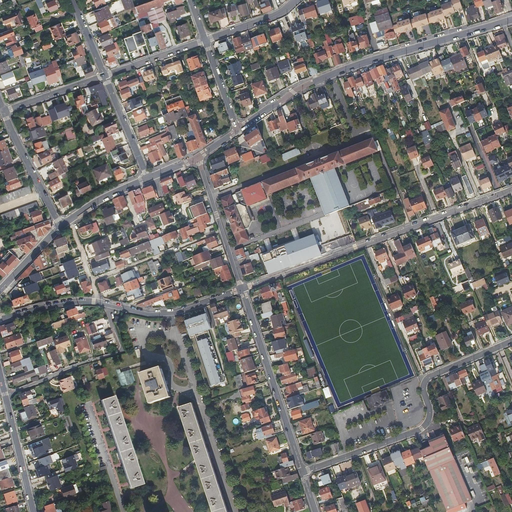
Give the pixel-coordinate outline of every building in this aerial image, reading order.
[(54,0),(47,3),(50,10),(57,7),(54,0)] [(132,8),(134,7),(131,0),(121,0),(125,7),(116,10),(118,14),(132,8)] [(160,5),(163,4),(161,0),(154,0),(134,7),(136,12),(139,19),(148,15),(149,18),(153,29),(158,27),(157,23),(165,19),(160,5)] [(273,8),(269,0),(265,0),(262,1),(263,3),(261,4),(264,12),(273,8)] [(315,5),(318,13),(326,11),(327,13),(328,13),(329,14),(333,12),(329,0),(321,0),(317,2),(317,3),(314,3),(315,5)] [(459,0),(451,0),(452,2),(454,10),(462,7),(459,0)] [(492,4),(490,0),(482,0),(484,5),(485,9),(493,6),(492,4)] [(500,1),(492,4),(493,6),(496,16),(504,12),(503,9),(501,4),(500,1)] [(237,6),(236,2),(231,4),(232,6),(228,8),(228,9),(229,11),(230,16),(239,13),(239,12),(237,6)] [(452,2),(447,4),(451,14),(455,13),(456,13),(454,10),(452,2)] [(241,17),(249,14),(247,8),(247,5),(246,3),(237,6),(239,12),(240,12),(241,17)] [(451,14),(447,4),(441,6),(442,10),(444,17),(451,14)] [(99,22),(111,17),(106,5),(94,10),(99,22)] [(319,17),(318,13),(315,5),(309,7),(308,6),(302,8),(302,10),(306,19),(312,17),(313,20),(319,17)] [(476,8),(475,6),(470,8),(472,15),(467,17),(469,22),(480,18),(476,8)] [(176,10),(166,14),(170,24),(175,22),(174,18),(171,19),(171,18),(175,16),(176,18),(180,17),(179,15),(184,13),(184,11),(186,11),(184,7),(182,8),(182,7),(176,9),(176,10)] [(386,29),(393,27),(389,16),(387,7),(373,11),(379,31),(383,30),(386,29)] [(220,10),(209,14),(212,21),(223,18),(220,10)] [(306,20),(306,19),(302,10),(297,12),(302,23),(302,25),(305,24),(304,21),(306,20)] [(446,21),(444,17),(442,10),(430,14),(430,15),(427,17),(430,26),(433,24),(434,25),(446,21)] [(19,14),(19,12),(3,18),(5,24),(12,22),(14,21),(16,26),(17,27),(26,24),(23,17),(22,18),(20,13),(19,14)] [(40,25),(35,13),(27,17),(33,28),(35,27),(37,31),(44,28),(42,24),(40,25)] [(364,22),(361,14),(361,15),(357,16),(349,18),(351,26),(354,25),(364,22)] [(430,26),(427,17),(426,16),(414,20),(414,21),(410,22),(413,31),(417,29),(417,30),(430,26)] [(102,34),(110,30),(110,29),(116,26),(112,18),(98,24),(102,34)] [(413,31),(410,22),(410,21),(397,25),(398,26),(393,28),(395,36),(400,34),(401,36),(413,32),(413,31)] [(149,23),(139,27),(142,33),(151,29),(149,23)] [(186,23),(177,26),(181,37),(189,34),(186,23)] [(299,42),(299,44),(305,42),(305,40),(307,39),(306,36),(302,25),(302,23),(299,24),(295,23),(294,26),(291,27),(297,43),(299,42)] [(53,34),(51,35),(48,37),(51,42),(65,36),(60,25),(51,29),(53,34)] [(122,35),(119,27),(110,30),(102,34),(98,36),(102,47),(113,43),(110,35),(116,33),(117,37),(122,35)] [(163,41),(158,27),(153,29),(160,48),(166,46),(164,41),(163,41)] [(273,41),(283,38),(279,28),(269,32),(273,41)] [(386,29),(383,30),(387,40),(395,38),(393,32),(387,34),(386,29)] [(7,46),(17,42),(12,30),(0,33),(0,39),(4,38),(7,46)] [(80,41),(75,31),(67,35),(66,36),(67,40),(66,40),(69,46),(80,41)] [(141,32),(123,38),(128,52),(146,46),(141,32)] [(244,49),(245,51),(254,47),(250,39),(249,34),(245,36),(246,39),(242,40),(244,49)] [(254,47),(254,50),(260,48),(259,46),(267,42),(264,34),(250,39),(254,47)] [(351,52),(359,49),(354,34),(350,35),(351,41),(349,42),(350,44),(349,44),(351,52)] [(503,34),(494,38),(497,44),(497,45),(499,50),(507,46),(504,39),(505,39),(503,34)] [(244,49),(242,40),(240,36),(234,39),(236,46),(236,47),(235,48),(236,51),(237,52),(244,49)] [(360,36),(358,37),(362,49),(370,46),(366,36),(361,37),(360,36)] [(150,48),(156,46),(153,37),(148,38),(150,48)] [(337,66),(342,64),(338,52),(345,50),(342,41),(341,40),(337,41),(339,47),(333,49),(332,47),(333,46),(331,38),(327,39),(328,41),(333,56),(337,66)] [(221,54),(230,50),(226,41),(219,43),(220,47),(218,48),(221,54)] [(333,56),(328,41),(325,42),(326,46),(323,47),(324,51),(322,52),(320,53),(319,52),(317,52),(317,54),(315,55),(318,63),(324,61),(324,59),(333,56)] [(19,43),(11,46),(12,48),(8,49),(11,57),(23,53),(19,43)] [(114,43),(105,47),(109,56),(117,52),(114,43)] [(84,55),(85,54),(81,45),(75,47),(77,51),(80,57),(84,55)] [(504,61),(499,50),(497,45),(493,47),(493,48),(489,49),(489,48),(484,51),(484,52),(488,61),(497,58),(498,60),(499,62),(504,61)] [(466,48),(460,50),(460,52),(463,58),(469,55),(466,48)] [(463,58),(460,52),(454,55),(455,57),(450,59),(454,69),(456,73),(467,68),(463,58)] [(488,62),(488,61),(484,52),(477,55),(480,62),(481,62),(483,64),(488,62)] [(29,76),(21,54),(17,55),(21,65),(18,66),(19,68),(22,67),(25,77),(23,79),(24,83),(26,82),(30,81),(29,76)] [(115,54),(107,58),(111,67),(118,64),(115,54)] [(87,63),(84,55),(80,57),(74,59),(73,60),(75,63),(77,62),(79,66),(87,63)] [(198,56),(188,60),(191,70),(202,66),(198,56)] [(438,58),(438,59),(440,63),(444,73),(454,69),(450,59),(444,61),(442,56),(438,58)] [(277,62),(281,73),(291,69),(288,60),(280,63),(278,58),(276,58),(277,62)] [(293,64),(296,73),(307,69),(303,58),(297,60),(299,66),(297,63),(293,64)] [(429,63),(433,72),(435,77),(444,73),(440,63),(438,59),(433,61),(434,64),(430,65),(429,63)] [(232,76),(244,72),(240,60),(236,61),(236,62),(228,65),(232,76)] [(181,64),(180,61),(167,66),(162,68),(165,75),(169,73),(169,71),(176,68),(178,74),(184,72),(181,64)] [(419,64),(420,66),(424,75),(433,72),(429,63),(429,61),(423,64),(423,62),(419,64)] [(252,71),(260,69),(259,63),(251,65),(252,71)] [(43,71),(44,74),(46,79),(48,84),(58,80),(56,76),(60,75),(57,67),(56,64),(42,69),(43,71)] [(314,66),(309,68),(312,76),(317,74),(314,66)] [(396,67),(392,69),(395,77),(396,79),(403,76),(399,66),(396,67)] [(424,75),(420,66),(411,69),(415,79),(424,75)] [(82,70),(85,78),(93,75),(90,67),(82,70)] [(279,77),(276,67),(266,71),(269,81),(275,78),(277,79),(279,78),(279,77)] [(384,67),(378,69),(385,86),(387,86),(385,81),(389,79),(387,74),(385,70),(384,67)] [(153,69),(144,72),(144,75),(143,75),(144,79),(146,79),(147,81),(156,77),(153,69)] [(385,86),(378,69),(370,72),(374,80),(376,79),(379,85),(381,84),(384,91),(386,90),(386,89),(385,86)] [(385,70),(387,74),(389,79),(394,90),(400,88),(396,79),(395,77),(392,69),(388,70),(388,69),(385,70)] [(511,70),(503,75),(507,86),(511,83),(511,77),(511,76),(511,70)] [(43,71),(29,76),(30,81),(31,84),(46,79),(44,74),(43,71)] [(8,72),(0,75),(0,78),(2,85),(11,82),(8,72)] [(192,76),(196,88),(208,85),(203,72),(192,76)] [(361,75),(362,77),(363,79),(365,84),(366,87),(373,85),(369,72),(361,75)] [(354,77),(348,80),(349,83),(351,89),(358,87),(356,82),(354,77)] [(131,87),(141,83),(139,78),(127,82),(127,80),(120,83),(120,85),(119,85),(122,90),(123,91),(131,87)] [(363,79),(356,82),(358,87),(361,95),(362,94),(360,89),(364,87),(363,84),(365,84),(363,79)] [(266,92),(262,81),(251,84),(255,96),(266,92)] [(97,91),(103,106),(107,104),(105,98),(109,97),(103,84),(100,82),(100,84),(89,88),(91,93),(97,91)] [(351,89),(349,83),(344,85),(346,91),(344,91),(345,93),(347,92),(349,99),(354,97),(351,89)] [(475,87),(478,93),(478,94),(484,92),(481,84),(475,87)] [(208,85),(196,88),(200,100),(212,96),(208,85)] [(15,86),(5,89),(9,99),(21,95),(20,90),(16,92),(15,88),(15,86)] [(400,88),(406,102),(412,100),(406,86),(400,88)] [(134,94),(131,87),(123,91),(122,91),(125,97),(125,98),(134,94)] [(252,104),(248,93),(240,96),(244,107),(252,104)] [(81,105),(85,104),(82,95),(78,97),(78,98),(75,99),(78,108),(81,107),(81,105)] [(309,103),(306,105),(312,121),(315,120),(311,110),(320,107),(317,98),(316,95),(311,96),(313,100),(308,102),(309,103)] [(324,95),(317,98),(320,107),(328,104),(324,95)] [(460,104),(464,102),(462,97),(457,100),(456,99),(450,102),(453,108),(458,105),(460,104)] [(168,109),(169,113),(185,107),(184,106),(183,106),(181,107),(179,102),(167,107),(168,109)] [(464,113),(466,118),(480,113),(476,103),(467,106),(466,106),(468,111),(464,113)] [(169,113),(163,115),(166,123),(188,116),(187,115),(185,109),(185,107),(169,113)] [(138,108),(134,110),(135,112),(134,113),(138,121),(147,117),(144,109),(139,111),(138,108)] [(449,108),(440,112),(444,123),(447,129),(448,131),(456,128),(452,118),(453,117),(449,108)] [(96,109),(86,114),(91,125),(103,120),(101,115),(99,116),(96,109)] [(280,119),(276,121),(279,129),(280,131),(284,130),(285,131),(289,130),(286,123),(282,111),(277,113),(280,119)] [(187,115),(188,116),(190,123),(195,135),(196,139),(200,148),(200,149),(207,144),(195,112),(190,114),(187,115)] [(52,122),(50,114),(41,117),(41,116),(34,118),(35,121),(38,127),(42,126),(52,122)] [(292,121),(292,122),(298,120),(299,120),(296,114),(290,116),(292,121)] [(26,119),(30,130),(36,128),(34,121),(31,115),(30,116),(30,117),(26,119)] [(68,128),(70,127),(67,119),(62,120),(63,121),(58,123),(60,127),(64,126),(65,129),(68,128)] [(297,126),(300,125),(298,120),(292,122),(292,121),(289,122),(292,131),(296,130),(296,131),(299,130),(298,129),(297,126)] [(279,129),(276,121),(268,124),(271,132),(279,129)] [(107,136),(110,135),(118,131),(114,122),(103,126),(107,136)] [(195,135),(190,123),(187,124),(190,131),(187,132),(189,138),(195,135)] [(257,124),(243,134),(246,139),(245,139),(251,149),(263,140),(257,124)] [(506,133),(502,124),(493,127),(496,136),(506,133)] [(150,129),(148,125),(139,129),(142,137),(151,133),(150,130),(151,130),(151,128),(150,129)] [(168,127),(169,131),(171,135),(172,139),(178,137),(174,125),(168,127)] [(30,130),(34,140),(46,136),(42,126),(38,127),(36,128),(30,130)] [(65,129),(64,129),(69,140),(73,139),(76,137),(75,133),(72,126),(70,127),(68,128),(65,129)] [(153,138),(154,142),(156,141),(171,135),(169,131),(153,138)] [(429,134),(429,133),(420,136),(424,144),(432,141),(429,134)] [(101,139),(107,153),(112,150),(116,149),(110,135),(107,136),(104,138),(101,139)] [(171,135),(156,141),(158,147),(159,150),(163,159),(163,160),(168,157),(163,144),(172,139),(171,135)] [(89,144),(96,141),(93,136),(86,139),(89,144)] [(44,151),(50,148),(46,138),(33,143),(37,152),(43,150),(43,151),(44,151)] [(190,152),(200,148),(196,139),(187,142),(190,152)] [(330,214),(343,208),(350,206),(336,168),(378,151),(373,139),(263,183),(264,186),(262,187),(261,184),(235,193),(236,194),(232,196),(236,205),(235,205),(231,195),(220,199),(238,245),(248,241),(244,230),(249,228),(252,222),(246,207),(248,206),(269,198),(268,194),(311,178),(324,212),(326,217),(330,215),(330,214)] [(156,141),(154,142),(141,148),(142,150),(148,148),(150,151),(158,147),(156,141)] [(175,146),(178,157),(179,158),(186,154),(182,143),(175,146)] [(459,147),(464,160),(468,158),(468,157),(475,154),(470,143),(459,147)] [(414,146),(405,149),(409,159),(415,157),(414,155),(418,154),(414,146)] [(235,147),(224,152),(228,163),(239,159),(235,147)] [(281,154),(284,161),(301,153),(298,147),(281,154)] [(50,148),(44,151),(44,153),(49,161),(56,158),(51,148),(50,148)] [(0,165),(11,162),(7,149),(0,151),(0,165)] [(462,166),(456,150),(447,154),(454,169),(462,166)] [(115,164),(122,161),(123,163),(128,161),(124,151),(112,156),(115,164)] [(160,160),(156,151),(149,154),(152,163),(160,160)] [(251,152),(241,156),(244,163),(254,159),(251,152)] [(44,153),(39,156),(43,164),(49,161),(44,153)] [(260,159),(262,166),(271,162),(269,155),(260,159)] [(432,164),(428,155),(423,157),(424,158),(420,160),(424,167),(432,164)] [(61,158),(52,162),(54,167),(55,171),(56,170),(57,172),(55,173),(54,172),(48,175),(50,180),(67,172),(68,171),(66,167),(64,161),(63,162),(61,158)] [(213,170),(214,174),(228,169),(229,169),(227,164),(225,165),(222,158),(209,163),(212,168),(213,170)] [(503,169),(509,166),(506,160),(506,159),(500,162),(503,169)] [(482,162),(475,166),(478,170),(485,167),(482,162)] [(106,163),(94,169),(98,180),(111,174),(106,163)] [(2,171),(7,182),(17,179),(13,167),(2,171)] [(120,168),(113,171),(117,180),(122,178),(122,176),(124,176),(120,168)] [(211,178),(215,190),(225,185),(224,182),(230,180),(228,174),(230,173),(228,169),(214,174),(210,176),(211,178)] [(469,195),(473,193),(468,181),(466,175),(461,177),(469,195)] [(173,182),(170,176),(161,181),(166,194),(169,193),(168,192),(165,186),(173,182)] [(181,188),(184,187),(186,186),(182,176),(177,178),(181,188)] [(196,185),(192,176),(184,179),(188,188),(196,185)] [(454,192),(462,189),(457,177),(449,181),(452,187),(454,192)] [(62,187),(58,178),(49,183),(53,191),(62,187)] [(482,190),(491,186),(487,178),(479,182),(482,190)] [(17,179),(7,182),(9,187),(5,189),(7,192),(20,187),(17,179)] [(81,193),(87,190),(91,188),(87,181),(80,185),(79,184),(77,184),(78,186),(77,186),(78,188),(75,190),(79,197),(82,195),(81,193)] [(0,204),(31,193),(29,186),(0,196),(0,204)] [(153,186),(143,190),(147,200),(155,197),(155,198),(156,197),(157,196),(155,193),(158,192),(157,190),(154,191),(153,186)] [(443,197),(447,196),(442,186),(433,190),(436,199),(440,197),(443,196),(443,197)] [(449,198),(455,195),(454,192),(452,187),(449,188),(449,186),(447,187),(448,189),(446,189),(449,198)] [(141,196),(138,190),(128,195),(132,206),(143,202),(140,196),(141,196)] [(71,203),(66,192),(57,197),(63,208),(71,203)] [(179,205),(192,200),(190,196),(187,197),(185,198),(183,193),(175,196),(179,205)] [(383,199),(381,194),(358,202),(355,204),(357,210),(381,201),(381,200),(383,199)] [(409,201),(414,212),(426,208),(421,196),(409,201)] [(123,197),(114,202),(118,211),(127,208),(123,197)] [(409,216),(414,214),(414,212),(409,201),(408,198),(404,200),(408,208),(406,208),(409,216)] [(198,217),(207,214),(203,202),(189,208),(193,219),(198,217)] [(0,215),(0,217),(2,223),(22,216),(27,214),(38,210),(36,203),(0,215)] [(149,209),(152,218),(160,214),(166,212),(163,204),(149,209)] [(246,207),(252,222),(254,221),(248,206),(246,207)] [(117,213),(114,207),(106,210),(106,208),(102,210),(105,217),(104,218),(107,225),(114,223),(111,216),(117,213)] [(501,219),(496,207),(487,211),(492,222),(501,219)] [(511,209),(503,212),(509,225),(511,223),(511,209)] [(42,221),(39,213),(39,211),(30,215),(33,224),(42,221)] [(171,214),(169,211),(166,212),(160,214),(165,226),(174,223),(173,219),(174,218),(172,214),(171,214)] [(383,214),(377,216),(378,220),(375,222),(377,228),(383,226),(382,224),(395,219),(393,212),(384,215),(383,214)] [(196,223),(199,231),(203,229),(206,228),(205,225),(211,222),(207,214),(198,217),(199,222),(196,223)] [(367,227),(367,228),(372,226),(370,221),(369,217),(368,216),(358,219),(362,229),(367,227)] [(150,226),(155,224),(152,218),(146,220),(148,223),(150,226)] [(488,233),(482,219),(473,223),(479,236),(488,233)] [(48,221),(23,230),(24,233),(25,233),(36,229),(38,236),(44,234),(50,228),(48,221)] [(92,224),(80,229),(81,234),(92,229),(94,233),(99,231),(96,223),(92,224)] [(190,241),(193,240),(191,234),(199,231),(196,223),(195,223),(185,227),(189,238),(190,241)] [(468,225),(459,229),(465,242),(474,238),(468,225)] [(133,237),(135,242),(149,236),(147,232),(148,232),(146,227),(141,229),(141,228),(136,230),(137,235),(133,237)] [(189,238),(185,227),(180,229),(182,235),(184,240),(189,238)] [(431,240),(432,243),(434,248),(438,246),(437,244),(442,242),(436,229),(435,230),(433,227),(428,229),(432,240),(431,240)] [(465,242),(459,229),(450,232),(456,246),(465,242)] [(23,230),(14,233),(15,237),(11,238),(13,243),(15,242),(17,241),(26,237),(26,236),(25,233),(24,233),(23,230)] [(56,238),(54,240),(57,249),(56,249),(60,259),(63,257),(64,260),(67,259),(64,252),(69,250),(63,231),(61,233),(56,238)] [(175,231),(164,235),(166,241),(177,237),(175,231)] [(314,234),(261,254),(269,274),(355,242),(352,234),(318,247),(314,234)] [(26,237),(17,241),(18,245),(27,242),(33,246),(37,242),(30,236),(29,236),(26,237)] [(160,237),(151,240),(149,242),(152,251),(154,255),(159,253),(157,247),(155,248),(154,245),(160,243),(160,245),(164,243),(164,242),(162,236),(160,237)] [(431,240),(429,236),(415,242),(418,249),(432,243),(431,240)] [(210,250),(209,248),(218,245),(215,237),(206,240),(208,245),(203,247),(204,252),(208,250),(210,250)] [(130,244),(128,238),(126,239),(120,241),(122,247),(130,244)] [(92,255),(110,248),(107,239),(88,246),(92,255)] [(396,255),(393,256),(397,265),(405,261),(404,260),(406,260),(405,258),(407,257),(403,248),(399,239),(394,241),(395,243),(396,246),(399,253),(396,255)] [(18,245),(26,253),(33,246),(27,242),(18,245)] [(152,251),(149,242),(128,250),(131,257),(137,255),(136,252),(147,248),(148,247),(149,252),(152,251)] [(497,254),(502,266),(511,261),(511,242),(501,247),(502,252),(497,254)] [(416,256),(411,244),(403,248),(407,257),(408,259),(416,256)] [(235,251),(238,260),(248,257),(253,255),(253,253),(245,256),(242,248),(235,251)] [(388,257),(384,248),(376,252),(379,261),(388,257)] [(0,268),(6,275),(14,266),(19,261),(8,249),(6,250),(4,251),(6,253),(0,259),(0,260),(1,262),(0,263),(0,268)] [(50,251),(56,266),(62,264),(60,259),(56,249),(50,251)] [(131,257),(128,250),(119,253),(120,255),(121,258),(124,257),(125,259),(131,257)] [(204,252),(193,256),(197,265),(202,263),(207,261),(212,259),(208,250),(204,252)] [(110,257),(108,252),(94,258),(96,262),(110,257)] [(42,253),(34,262),(38,271),(47,267),(42,253)] [(248,257),(250,263),(261,259),(259,253),(255,254),(253,255),(248,257)] [(224,265),(220,256),(212,259),(207,261),(202,263),(197,265),(193,266),(194,270),(207,265),(210,264),(210,266),(212,265),(214,269),(224,265)] [(238,260),(243,276),(253,272),(250,263),(248,257),(238,260)] [(105,259),(91,264),(95,275),(110,269),(105,259)] [(459,259),(455,261),(455,263),(449,266),(452,274),(464,269),(462,267),(459,259)] [(152,260),(147,262),(152,273),(157,271),(153,262),(152,260)] [(115,264),(117,270),(124,267),(122,261),(115,264)] [(17,281),(24,279),(37,274),(32,264),(26,271),(17,281)] [(228,264),(224,265),(214,269),(209,271),(211,277),(205,279),(206,282),(221,277),(223,281),(233,278),(228,264)] [(23,296),(82,274),(80,268),(21,291),(23,296)] [(510,280),(504,268),(493,273),(498,286),(504,283),(510,280)] [(132,271),(121,274),(121,275),(124,284),(124,283),(135,279),(132,271)] [(124,284),(121,275),(115,278),(118,286),(124,284)] [(388,278),(391,283),(398,280),(396,275),(388,278)] [(173,286),(169,276),(160,279),(162,285),(164,290),(173,286)] [(124,284),(127,292),(132,290),(140,287),(138,282),(143,280),(142,277),(135,279),(124,283),(124,284)] [(470,283),(471,287),(485,281),(484,277),(474,281),(470,283)] [(91,290),(92,289),(88,279),(81,281),(81,283),(80,283),(84,293),(91,291),(91,290)] [(65,291),(70,290),(68,284),(67,280),(63,282),(65,285),(63,286),(62,284),(54,288),(56,295),(61,293),(61,294),(65,293),(65,291)] [(97,284),(101,293),(110,289),(107,280),(97,284)] [(468,280),(452,288),(454,292),(455,295),(471,287),(470,283),(468,280)] [(291,293),(288,282),(285,284),(284,281),(281,282),(285,295),(291,293)] [(279,282),(269,286),(270,289),(275,288),(277,293),(278,297),(280,302),(284,301),(281,292),(280,293),(279,289),(281,288),(279,282)] [(406,287),(401,288),(406,298),(416,294),(412,284),(406,287)] [(270,289),(269,286),(264,288),(267,297),(277,293),(275,288),(270,289)] [(127,292),(126,293),(127,297),(133,295),(134,296),(142,292),(140,287),(132,290),(127,292)] [(202,294),(199,287),(194,289),(196,296),(202,294)] [(164,299),(164,300),(174,297),(175,300),(181,298),(177,289),(162,295),(164,299)] [(136,305),(143,307),(151,304),(164,299),(162,295),(136,305)] [(391,296),(386,298),(391,308),(402,304),(398,295),(391,297),(391,296)] [(27,296),(21,298),(24,305),(30,302),(27,296)] [(430,298),(436,313),(440,311),(433,296),(430,298)] [(11,302),(15,310),(25,306),(24,305),(21,298),(11,302)] [(459,304),(463,313),(474,308),(470,299),(459,304)] [(270,300),(262,303),(263,309),(265,313),(262,313),(262,314),(264,318),(270,316),(274,315),(272,310),(273,309),(270,300)] [(285,301),(284,301),(280,302),(282,309),(283,311),(287,324),(288,323),(286,318),(287,318),(285,311),(288,310),(285,301)] [(215,303),(210,305),(217,326),(227,322),(231,321),(226,307),(217,310),(215,303)] [(81,313),(79,306),(74,306),(75,308),(66,312),(68,318),(81,313)] [(507,324),(511,321),(511,306),(501,311),(507,324)] [(499,322),(502,321),(497,309),(483,315),(485,318),(485,320),(488,325),(491,324),(492,327),(499,324),(499,322)] [(87,316),(85,312),(81,313),(68,318),(63,320),(65,325),(66,325),(66,324),(77,319),(78,320),(81,319),(81,318),(87,316)] [(270,316),(274,328),(283,325),(286,324),(282,312),(279,313),(274,315),(270,316)] [(207,313),(185,319),(190,338),(198,336),(198,334),(212,330),(207,313)] [(397,323),(400,330),(405,327),(408,333),(419,328),(414,316),(397,323)] [(239,318),(231,321),(227,322),(233,338),(238,336),(241,335),(240,331),(244,330),(242,325),(241,325),(239,318)] [(51,330),(65,325),(63,320),(50,325),(51,330)] [(478,335),(490,330),(488,325),(485,320),(474,325),(478,335)] [(0,326),(0,328),(2,336),(17,331),(15,323),(5,326),(5,325),(0,326)] [(283,325),(274,328),(276,337),(277,337),(278,339),(285,337),(287,336),(283,325)] [(211,332),(196,337),(198,343),(200,342),(202,347),(214,343),(211,332)] [(436,336),(441,350),(452,345),(446,332),(436,336)] [(463,338),(466,346),(476,342),(472,334),(463,338)] [(4,339),(7,349),(16,346),(13,336),(4,339)] [(67,336),(55,341),(59,350),(63,349),(70,346),(67,336)] [(222,342),(225,348),(226,353),(233,351),(236,350),(240,348),(239,344),(240,344),(238,336),(233,338),(222,342)] [(52,337),(37,343),(39,350),(47,347),(46,345),(54,343),(53,341),(52,337)] [(76,340),(80,353),(90,350),(85,337),(76,340)] [(108,345),(105,337),(91,342),(95,350),(108,345)] [(278,353),(282,351),(284,351),(289,349),(288,346),(285,337),(278,339),(272,341),(275,350),(277,349),(278,353)] [(59,350),(55,341),(53,341),(54,343),(56,349),(56,351),(58,354),(64,352),(63,349),(59,350)] [(430,356),(439,352),(434,342),(433,343),(433,344),(427,347),(429,351),(430,356)] [(250,353),(248,346),(240,348),(236,350),(238,355),(239,358),(241,358),(241,357),(250,353)] [(292,360),(294,360),(297,359),(293,347),(289,349),(284,351),(287,360),(292,358),(292,360)] [(9,354),(12,362),(21,360),(18,351),(9,354)] [(56,365),(61,364),(58,354),(56,351),(51,353),(54,363),(55,362),(56,365)] [(233,351),(226,353),(230,363),(236,361),(234,356),(233,351)] [(423,366),(433,362),(430,356),(429,351),(419,355),(423,366)] [(245,372),(256,368),(254,363),(253,364),(251,356),(241,359),(245,372)] [(24,369),(26,373),(33,370),(29,358),(11,364),(13,368),(15,367),(16,370),(26,366),(27,368),(24,369)] [(489,358),(483,361),(484,363),(490,376),(495,374),(492,368),(489,358)] [(288,362),(279,365),(281,373),(282,373),(284,376),(291,374),(288,362)] [(483,372),(480,373),(482,378),(485,384),(492,382),(490,376),(484,363),(480,365),(483,372)] [(19,375),(16,376),(18,381),(36,376),(36,375),(40,373),(40,375),(47,373),(45,366),(33,370),(26,373),(19,375)] [(160,366),(139,373),(149,403),(170,396),(160,366)] [(307,368),(310,378),(317,376),(315,367),(307,368)] [(467,368),(458,372),(461,378),(463,384),(471,380),(470,378),(465,380),(463,376),(469,374),(467,368)] [(110,379),(107,369),(102,371),(96,372),(100,381),(105,379),(105,380),(110,379)] [(120,370),(116,371),(122,388),(136,384),(131,370),(121,373),(120,370)] [(461,378),(458,372),(450,376),(452,381),(461,378)] [(245,376),(248,385),(258,382),(255,373),(245,376)] [(239,390),(244,389),(239,374),(234,376),(239,389),(239,390)] [(284,376),(281,377),(283,383),(286,382),(287,383),(294,381),(291,374),(284,376)] [(497,381),(495,374),(490,376),(492,382),(485,384),(487,390),(488,391),(500,386),(504,385),(502,379),(497,381)] [(72,378),(62,381),(64,388),(63,389),(64,394),(76,390),(72,378)] [(463,384),(461,378),(452,381),(455,388),(463,384)] [(479,380),(474,382),(478,394),(487,390),(485,384),(482,378),(479,380)] [(286,387),(287,391),(302,387),(301,382),(286,387)] [(249,387),(244,389),(239,390),(243,403),(246,402),(246,403),(251,401),(249,396),(256,393),(253,386),(249,387)] [(488,391),(488,392),(489,395),(501,390),(500,386),(488,391)] [(285,394),(287,399),(292,397),(296,396),(304,393),(302,387),(287,391),(288,393),(285,394)] [(386,390),(366,398),(370,407),(375,405),(376,407),(380,405),(379,403),(381,403),(382,404),(385,403),(385,401),(390,399),(386,390)] [(27,407),(33,405),(37,404),(43,402),(44,401),(43,396),(33,400),(30,392),(20,395),(24,406),(27,405),(27,407)] [(442,410),(452,405),(448,394),(439,397),(442,404),(440,405),(442,410)] [(113,396),(99,401),(130,488),(144,483),(113,396)] [(287,399),(291,409),(295,407),(292,397),(287,399)] [(65,406),(63,399),(47,404),(50,412),(56,410),(58,416),(63,414),(61,407),(65,406)] [(227,511),(192,402),(178,407),(212,511),(227,511)] [(27,407),(24,408),(26,411),(20,413),(23,420),(28,418),(27,417),(36,414),(33,405),(27,407)] [(292,412),(294,419),(302,416),(300,409),(292,412)] [(511,410),(501,415),(506,428),(511,425),(511,410)] [(265,413),(265,411),(254,415),(255,416),(258,415),(259,418),(260,417),(263,424),(270,421),(267,412),(265,413)] [(310,419),(299,422),(303,434),(314,430),(310,419)] [(29,429),(41,426),(39,421),(28,424),(29,429)] [(486,439),(480,424),(467,429),(472,440),(479,437),(480,441),(486,439)] [(29,429),(32,440),(45,436),(41,425),(41,426),(29,429)] [(266,438),(273,436),(272,434),(274,433),(272,425),(256,430),(259,441),(266,438)] [(465,436),(460,425),(454,427),(455,427),(449,430),(453,441),(465,436)] [(322,431),(311,434),(313,441),(315,440),(316,444),(325,442),(322,431)] [(279,450),(275,435),(273,436),(266,438),(270,453),(273,452),(274,453),(275,453),(275,451),(279,450)] [(446,439),(420,450),(423,457),(432,478),(446,511),(456,511),(465,509),(463,504),(472,500),(471,498),(452,454),(446,439)] [(41,445),(30,448),(33,458),(44,455),(41,445)] [(320,448),(307,452),(309,458),(322,454),(320,448)] [(420,450),(419,448),(411,452),(414,460),(423,457),(420,450)] [(411,452),(410,450),(401,454),(404,463),(406,466),(415,463),(414,460),(411,452)] [(401,454),(400,451),(390,454),(395,465),(395,467),(400,465),(402,470),(407,468),(406,466),(404,463),(401,454)] [(288,466),(294,464),(293,460),(289,462),(286,453),(281,454),(282,456),(279,456),(281,464),(278,465),(279,469),(288,466)] [(78,468),(76,460),(79,459),(78,454),(60,459),(64,472),(78,468)] [(385,457),(381,458),(386,472),(396,468),(391,457),(388,458),(386,459),(385,457)] [(490,465),(495,476),(500,474),(494,457),(482,462),(484,468),(490,465)] [(0,480),(10,477),(7,468),(9,468),(6,460),(0,461),(0,480)] [(379,465),(368,470),(374,485),(386,480),(379,465)] [(38,479),(48,475),(46,466),(36,470),(38,474),(36,475),(38,479)] [(278,480),(281,479),(290,476),(288,471),(289,471),(288,466),(279,469),(275,471),(278,480)] [(356,472),(343,477),(347,488),(348,488),(361,483),(356,472)] [(286,483),(299,478),(298,474),(290,476),(281,479),(284,486),(287,485),(286,483)] [(321,477),(324,484),(331,482),(328,474),(321,477)] [(57,476),(46,480),(47,483),(47,484),(48,488),(49,488),(50,492),(58,489),(61,488),(57,476)] [(338,485),(340,491),(347,488),(343,477),(343,476),(336,479),(337,483),(338,485)] [(13,487),(10,477),(0,480),(0,488),(1,490),(13,487)] [(495,484),(486,487),(488,492),(497,489),(495,484)] [(64,498),(76,494),(73,486),(61,490),(64,498)] [(497,489),(504,507),(509,505),(501,487),(497,489)] [(328,488),(319,491),(323,501),(325,500),(325,499),(331,497),(328,488)] [(16,502),(13,491),(4,494),(7,505),(16,502)] [(406,494),(410,505),(415,503),(413,497),(414,496),(412,491),(406,494)] [(288,500),(286,492),(272,497),(275,506),(285,503),(286,507),(290,506),(289,503),(288,500)] [(85,494),(84,493),(82,494),(58,502),(59,505),(66,503),(65,501),(85,494)] [(428,503),(426,496),(420,498),(422,505),(428,503)] [(343,497),(337,499),(342,511),(341,511),(348,511),(345,502),(343,497)] [(304,508),(301,499),(296,501),(292,502),(295,511),(304,508)] [(359,511),(369,511),(365,499),(356,503),(359,511)] [(98,511),(97,511),(112,511),(108,500),(103,502),(105,509),(98,511)]
